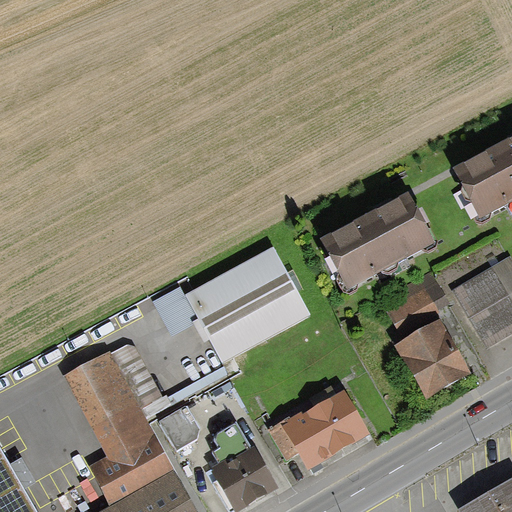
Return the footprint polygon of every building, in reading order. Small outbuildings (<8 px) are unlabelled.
[(511,143),(452,176),(480,227),(511,209),(511,143)] [(347,297),(436,251),(409,198),(320,245),(347,297)] [(222,367),(312,319),(274,251),(186,298),(181,289),(154,304),(173,339),(199,325),(222,367)] [(511,259),(493,269),(511,301),(511,259)] [(453,292),(487,350),(511,335),(511,301),(493,269),(453,292)] [(407,303),(389,314),(401,335),(451,305),(431,271),(400,290),(407,303)] [(395,351),(427,405),(473,379),(441,325),(395,351)] [(126,346),(111,354),(142,411),(164,400),(136,348),(126,346)] [(111,508),(176,473),(142,411),(111,354),(64,379),(107,460),(90,469),(111,508)] [(298,459),(307,474),(369,438),(344,396),(337,400),(331,390),(310,402),(316,412),(304,419),(302,416),(269,435),(287,465),(298,459)] [(198,441),(200,433),(186,409),(161,424),(178,453),(198,441)] [(241,511),(277,491),(237,425),(216,438),(215,444),(219,451),(213,455),(220,467),(211,473),(218,485),(215,487),(230,511),(241,511)] [(190,489),(201,481),(191,467),(180,475),(190,489)] [(197,511),(176,473),(111,508),(104,511),(197,511)] [(511,511),(511,484),(465,511),(511,511)]
